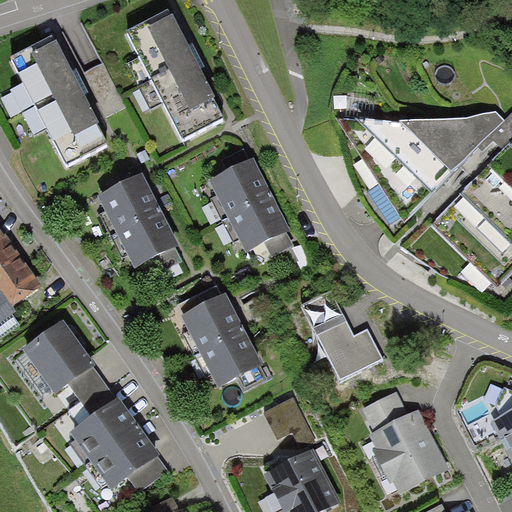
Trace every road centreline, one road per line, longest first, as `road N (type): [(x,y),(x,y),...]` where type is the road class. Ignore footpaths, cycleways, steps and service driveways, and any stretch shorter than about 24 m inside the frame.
road 1 (residential): [(216,0),(347,241),(397,288),(477,328)]
road 2 (residential): [(0,174),(101,303),(189,436),(228,511)]
road 3 (residential): [(477,328),(442,410),(491,511)]
